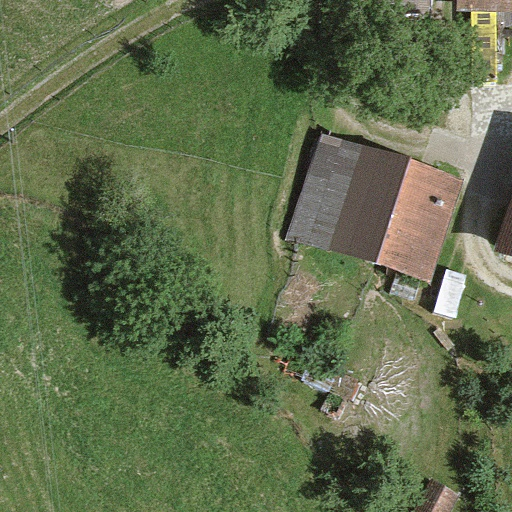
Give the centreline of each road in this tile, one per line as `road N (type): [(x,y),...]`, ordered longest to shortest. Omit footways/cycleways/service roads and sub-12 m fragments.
road 1 (track): [(406,0),(456,49),(491,138),(488,268),(511,291)]
road 2 (track): [(236,0),(139,41),(0,142)]
